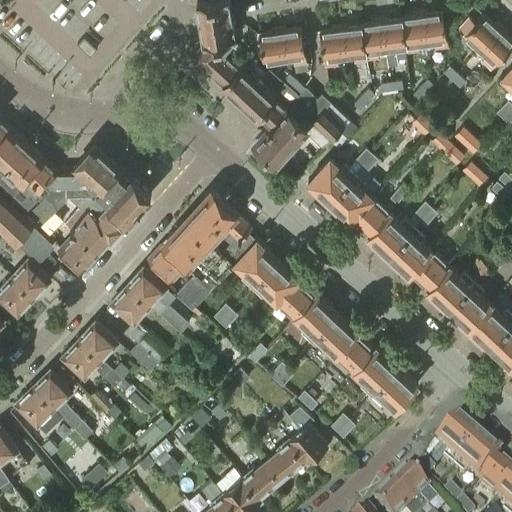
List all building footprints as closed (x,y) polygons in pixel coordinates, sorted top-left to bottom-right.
[(200,0),(202,9),(205,30),(208,30),(189,51),(221,80),(269,124),(255,139),(278,160),(306,129),(305,128),(315,117),(315,116),(324,105),(325,106),(330,100),(331,98),(323,92),(319,96),(305,85),(299,92),(291,85),(283,78),(270,65),(264,59),(263,59),(261,57),(253,56),(244,65),(227,49),(236,39),(233,26),(235,25),(231,5),(230,0),(200,0)] [(442,9),(421,12),(426,39),(434,38),(435,45),(448,43),(442,9)] [(421,12),(401,16),(406,43),(405,43),(406,50),(419,48),(418,41),(426,39),(421,12)] [(480,47),(498,26),(482,12),(475,20),(469,15),(460,26),(465,31),(464,32),(480,47)] [(401,16),(381,19),(385,47),(405,43),(406,43),(401,16)] [(377,48),(385,47),(381,19),(360,23),(366,57),(379,55),(377,48)] [(360,23),(340,26),(345,53),(353,52),(354,59),(366,57),(360,23)] [(280,29),(284,56),(286,63),(307,59),(301,25),(280,29)] [(340,26),(319,30),(325,64),(338,62),(337,55),(345,53),(340,26)] [(511,43),(511,38),(498,26),(480,47),(486,52),(481,58),(491,66),(511,43)] [(270,65),(286,63),(284,56),(280,29),(258,32),(263,59),(264,59),(270,65)] [(83,33),(77,41),(90,53),(97,45),(83,33)] [(511,85),(509,89),(511,92),(511,63),(502,75),(511,83),(511,85)] [(444,72),(451,79),(458,71),(450,64),(444,72)] [(283,78),(291,85),(297,77),(289,70),(283,78)] [(466,79),(458,71),(451,79),(459,86),(466,79)] [(420,84),(427,90),(434,82),(427,76),(420,84)] [(305,85),(297,77),(291,85),(299,92),(305,85)] [(402,77),(391,79),(393,89),(403,87),(402,77)] [(382,91),(393,89),(391,79),(380,81),(382,91)] [(413,92),(420,98),(427,90),(420,84),(413,92)] [(368,85),(361,93),(368,100),(375,92),(368,85)] [(361,108),(368,100),(361,93),(353,101),(361,108)] [(497,111),(503,116),(511,106),(511,102),(508,99),(497,111)] [(325,145),(350,117),(330,100),(325,106),(324,105),(315,116),(315,117),(305,128),(306,129),(325,145)] [(511,106),(503,116),(509,122),(511,117),(511,106)] [(411,122),(418,128),(427,118),(421,113),(411,122)] [(0,164),(2,166),(26,139),(0,115),(0,164)] [(350,117),(339,129),(346,135),(356,123),(350,117)] [(425,134),(433,124),(427,118),(418,128),(425,134)] [(454,133),(461,139),(469,130),(463,124),(454,133)] [(475,135),(469,130),(461,139),(467,145),(475,135)] [(446,136),(440,131),(431,140),(438,146),(446,136)] [(467,145),(473,151),(482,141),(475,135),(467,145)] [(452,142),(446,136),(438,146),(444,152),(452,142)] [(26,139),(2,166),(20,183),(23,179),(36,191),(38,190),(41,193),(23,212),(26,214),(30,210),(48,192),(48,189),(64,189),(64,167),(58,167),(26,139)] [(96,189),(107,200),(127,217),(150,192),(95,141),(72,167),(64,167),(64,189),(48,189),(48,192),(30,210),(43,221),(67,196),(67,195),(92,194),(96,189)] [(450,157),(458,148),(452,142),(444,152),(450,157)] [(373,151),(366,145),(354,158),(361,164),(373,151)] [(465,153),(458,148),(450,157),(456,163),(465,153)] [(379,156),(373,151),(361,164),(367,170),(379,156)] [(308,180),(329,198),(356,169),(345,160),(341,165),(331,155),(308,180)] [(462,169),(468,174),(477,165),(471,159),(462,169)] [(468,174),(475,180),(483,170),(477,165),(468,174)] [(352,215),(370,196),(379,185),(368,175),(366,179),(356,169),(329,198),(350,217),(352,215)] [(481,186),(489,176),(483,170),(475,180),(481,186)] [(511,176),(504,170),(497,179),(509,190),(511,186),(511,176)] [(510,190),(509,190),(497,179),(492,186),(505,197),(510,190)] [(408,188),(402,182),(391,195),(397,200),(408,188)] [(219,279),(235,261),(210,239),(225,223),(240,237),(252,224),(212,188),(151,257),(173,277),(186,262),(188,264),(195,257),(219,279)] [(34,222),(26,214),(23,212),(0,190),(0,231),(13,244),(17,240),(32,224),(34,222)] [(370,196),(352,215),(371,232),(389,213),(370,196)] [(414,212),(420,217),(431,205),(425,199),(414,212)] [(82,268),(127,217),(107,200),(95,214),(81,202),(65,221),(75,231),(59,248),(82,268)] [(437,210),(431,205),(420,217),(426,222),(437,210)] [(369,234),(388,252),(415,223),(405,214),(400,219),(391,210),(389,213),(371,232),(369,234)] [(425,232),(415,223),(388,252),(408,270),(411,268),(430,246),(421,237),(425,232)] [(51,242),(32,224),(17,240),(37,258),(51,242)] [(257,237),(235,261),(246,271),(241,276),(251,285),(278,255),(257,237)] [(411,268),(430,286),(450,264),(430,246),(411,268)] [(277,299),(296,277),(299,274),(278,255),(251,285),(262,294),(266,289),(277,299)] [(473,265),(479,271),(487,263),(480,256),(473,265)] [(12,261),(6,268),(33,294),(50,277),(29,257),(19,267),(12,261)] [(493,269),(487,263),(479,271),(486,277),(493,269)] [(428,288),(449,307),(475,278),(464,267),(460,272),(450,264),(430,286),(428,288)] [(0,267),(0,281),(3,284),(0,287),(0,296),(17,312),(33,294),(6,268),(2,265),(0,267)] [(144,265),(128,283),(149,302),(157,294),(165,284),(144,265)] [(194,271),(175,292),(192,307),(217,280),(207,271),(201,277),(194,271)] [(296,277),(277,299),(295,316),(315,294),(296,277)] [(469,325),(491,300),(480,291),(484,286),(475,278),(449,307),(469,325)] [(134,320),(136,318),(149,302),(128,283),(112,301),(134,320)] [(318,291),(315,294),(295,316),(305,324),(300,329),(311,338),(337,309),(318,291)] [(157,294),(149,302),(181,330),(189,322),(157,294)] [(469,325),(488,343),(511,317),(511,309),(506,304),(501,310),(491,300),(469,325)] [(214,314),(220,319),(231,307),(226,302),(214,314)] [(231,307),(220,319),(226,324),(237,312),(231,307)] [(337,309),(311,338),(321,348),(325,343),(335,351),(355,329),(357,327),(337,309)] [(509,361),(511,358),(511,317),(488,343),(509,362),(509,361)] [(138,340),(137,341),(158,359),(170,346),(149,328),(148,329),(136,318),(134,320),(125,328),(138,340)] [(95,319),(79,336),(101,356),(117,339),(95,319)] [(335,351),(355,369),(375,347),(355,329),(335,351)] [(79,336),(63,354),(84,374),(93,365),(101,356),(79,336)] [(150,367),(158,359),(137,341),(130,349),(150,367)] [(260,341),(249,353),(255,359),(266,346),(260,341)] [(227,351),(236,360),(242,354),(234,345),(227,351)] [(377,345),(375,347),(355,369),(364,378),(360,382),(371,392),(398,363),(377,345)] [(101,356),(93,365),(115,384),(123,392),(131,384),(122,376),(122,375),(114,367),(101,356)] [(129,368),(120,360),(114,367),(122,375),(129,368)] [(282,360),(271,372),(276,377),(288,365),(282,360)] [(398,363),(371,392),(381,401),(385,396),(396,407),(418,382),(398,363)] [(240,365),(234,371),(243,380),(249,374),(240,365)] [(276,377),(282,383),(293,370),(288,365),(276,377)] [(50,367),(33,384),(54,405),(53,405),(85,437),(94,428),(62,396),(71,388),(50,367)] [(37,422),(53,405),(54,405),(33,384),(16,401),(37,422)] [(222,388),(216,393),(224,401),(230,396),(222,388)] [(299,395),(311,406),(317,400),(305,389),(299,395)] [(134,390),(128,397),(141,409),(147,402),(134,390)] [(227,410),(218,401),(212,408),(221,417),(227,410)] [(107,408),(116,417),(122,411),(113,402),(107,408)] [(291,439),(306,456),(308,459),(328,443),(309,421),(314,416),(299,403),(288,412),(300,427),(289,436),(291,439)] [(202,404),(192,414),(202,424),(212,414),(202,404)] [(136,436),(146,446),(147,448),(174,423),(163,411),(136,436)] [(337,428),(349,416),(343,411),(332,423),(337,428)] [(349,416),(337,428),(343,434),(354,421),(349,416)] [(479,437),(458,418),(436,443),(447,453),(443,457),(452,466),(479,437)] [(0,423),(0,458),(17,447),(0,423)] [(192,433),(188,427),(179,434),(183,440),(192,433)] [(43,444),(52,452),(58,446),(49,437),(43,444)] [(477,480),(497,458),(500,455),(479,437),(452,466),(463,476),(468,471),(477,480)] [(268,458),(282,475),(306,456),(291,439),(268,458)] [(161,442),(152,450),(162,462),(172,454),(161,442)] [(140,461),(145,467),(155,458),(149,453),(140,461)] [(125,454),(116,462),(121,468),(130,460),(125,454)] [(181,464),(172,454),(162,462),(161,463),(170,474),(181,464)] [(32,461),(37,467),(36,467),(44,476),(51,470),(43,461),(42,462),(37,457),(32,461)] [(417,463),(428,475),(434,470),(423,457),(417,463)] [(258,495),(282,475),(268,458),(254,470),(252,467),(242,475),(258,495)] [(511,481),(511,471),(497,458),(477,480),(497,498),(511,481)] [(0,482),(1,483),(10,476),(0,463),(0,482)] [(391,484),(411,505),(417,511),(431,511),(418,498),(428,489),(408,468),(391,484)] [(90,469),(81,478),(90,487),(99,478),(90,469)] [(223,491),(224,493),(239,511),(243,511),(261,498),(258,495),(242,475),(223,491)] [(1,483),(4,488),(14,482),(10,476),(1,483)] [(503,511),(511,511),(511,481),(497,498),(507,506),(502,511),(503,511)] [(417,511),(411,505),(391,484),(374,500),(385,511),(403,511),(405,511),(417,511)] [(444,491),(456,503),(462,497),(450,485),(444,491)] [(238,511),(239,511),(224,493),(201,511),(238,511)] [(457,505),(463,511),(473,511),(474,511),(463,499),(457,505)]
